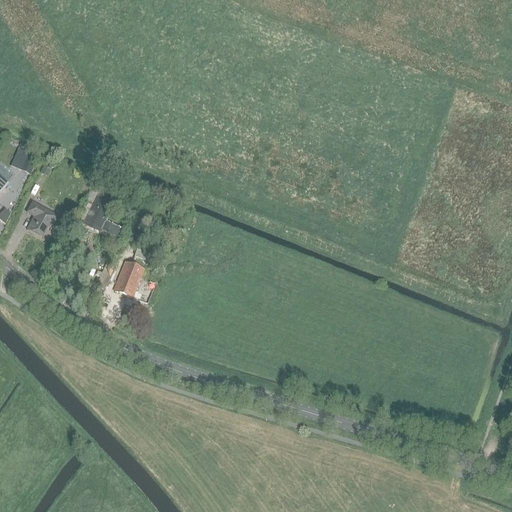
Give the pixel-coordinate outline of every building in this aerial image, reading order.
[(28,176),(37,156),(26,151),(17,171),(28,176)] [(50,170),(43,167),(40,175),(47,178),(50,170)] [(119,199),(99,189),(97,194),(91,192),(77,219),(116,239),(121,230),(106,223),(119,199)] [(51,230),(57,218),(32,204),(26,214),(34,218),(26,232),(40,239),(47,228),(51,230)] [(177,224),(179,219),(170,215),(168,220),(177,224)] [(147,262),(150,255),(137,250),(134,257),(147,262)] [(132,300),(143,272),(125,264),(113,292),(132,300)]
